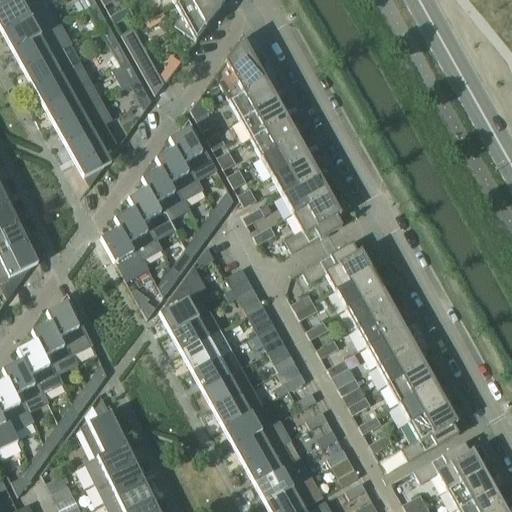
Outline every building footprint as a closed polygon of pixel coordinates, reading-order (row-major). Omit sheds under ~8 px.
[(0,0),(0,12),(21,0),(0,0)] [(21,0),(0,12),(0,33),(1,36),(45,12),(38,0),(21,0)] [(81,0),(80,1),(87,14),(96,8),(91,0),(81,0)] [(99,0),(98,1),(103,9),(118,0),(99,0)] [(217,0),(188,0),(174,8),(180,19),(173,29),(194,44),(206,29),(204,28),(209,21),(210,22),(216,14),(221,7),(217,0)] [(109,19),(114,28),(131,18),(127,9),(109,19)] [(56,31),(45,12),(1,36),(12,55),(56,31)] [(106,27),(99,15),(90,20),(97,32),(106,27)] [(57,30),(56,31),(12,55),(22,74),(61,52),(68,49),(57,30)] [(155,73),(132,32),(119,38),(142,80),(155,73)] [(101,39),(108,51),(117,46),(110,34),(101,39)] [(214,79),(228,105),(265,84),(241,42),(235,50),(229,57),(231,59),(226,65),(225,64),(214,79)] [(22,74),(33,93),(71,71),(61,52),(22,74)] [(120,52),(111,58),(118,70),(128,65),(120,52)] [(71,71),(33,93),(43,112),(89,86),(78,67),(71,71)] [(131,71),(122,76),(129,89),(138,84),(131,71)] [(228,105),(238,123),(275,103),(274,102),(277,100),(276,100),(273,94),(271,96),(265,84),(228,105)] [(43,112),(54,131),(99,105),(89,86),(43,112)] [(133,95),(140,107),(144,114),(150,105),(141,90),(133,95)] [(188,114),(194,124),(206,117),(198,101),(188,114)] [(238,123),(249,142),(286,122),(285,121),(287,119),(287,118),(287,119),(284,113),(281,114),(275,103),(238,123)] [(54,131),(64,149),(103,128),(110,124),(99,105),(54,131)] [(206,117),(194,124),(200,135),(213,128),(206,117)] [(249,142),(259,161),(296,141),(295,139),(298,138),(298,137),(297,138),(294,132),(292,133),(286,122),(249,142)] [(167,144),(169,149),(170,148),(184,175),(189,173),(195,184),(196,184),(215,173),(187,123),(176,138),(167,144)] [(103,128),(64,149),(88,191),(116,152),(103,128)] [(223,147),(216,135),(204,142),(211,154),(223,147)] [(259,161),(270,180),(307,160),(306,158),(308,157),(308,156),(304,151),(302,152),(296,141),(259,161)] [(153,164),(156,168),(171,195),(175,193),(181,204),(182,204),(201,193),(196,184),(195,184),(189,173),(184,175),(170,148),(169,149),(163,158),(153,164)] [(227,154),(215,161),(221,173),(234,166),(227,154)] [(270,180),(281,199),(317,179),(316,177),(319,176),(319,175),(318,175),(315,170),(313,171),(307,160),(270,180)] [(139,184),(142,188),(157,215),(161,212),(168,224),(169,224),(187,213),(182,204),(181,204),(175,193),(171,195),(156,168),(149,178),(139,184)] [(225,180),(232,192),(244,186),(237,173),(225,180)] [(281,199),(291,218),(328,198),(327,196),(329,195),(329,194),(326,189),(323,190),(317,179),(281,199)] [(126,203),(128,208),(129,208),(144,235),(148,232),(154,244),(155,243),(174,233),(169,224),(168,224),(161,212),(157,215),(142,188),(135,198),(126,203)] [(236,199),(242,211),(255,204),(248,192),(236,199)] [(226,194),(212,213),(218,224),(232,205),(226,194)] [(328,198),(291,218),(300,235),(283,244),(290,257),(341,229),(335,219),(339,217),(328,198)] [(0,211),(0,235),(16,228),(6,208),(0,211)] [(112,223),(115,228),(130,254),(134,252),(140,264),(141,263),(160,253),(155,243),(154,244),(148,232),(144,235),(129,208),(128,208),(122,218),(112,223)] [(258,211),(241,221),(245,230),(263,220),(258,211)] [(218,224),(212,213),(202,227),(208,238),(218,224)] [(0,235),(0,259),(25,247),(16,228),(0,235)] [(115,228),(108,238),(98,243),(112,268),(114,267),(124,285),(146,273),(141,263),(140,264),(134,252),(130,254),(115,228)] [(274,238),(269,230),(251,240),(256,248),(274,238)] [(187,248),(193,259),(204,243),(198,232),(187,248)] [(324,278),(334,294),(370,274),(369,272),(372,271),(372,270),(371,270),(368,265),(366,266),(359,254),(356,256),(350,246),(300,275),(307,287),(324,278)] [(25,247),(0,259),(0,295),(5,305),(34,265),(25,247)] [(184,251),(173,267),(179,278),(190,262),(184,251)] [(176,281),(170,271),(159,286),(165,297),(176,281)] [(158,318),(169,337),(207,316),(197,298),(204,294),(192,272),(161,314),(161,316),(158,318)] [(334,294),(344,313),(381,293),(380,291),(382,290),(382,289),(372,273),(370,274),(334,294)] [(230,292),(235,301),(251,292),(246,283),(230,292)] [(145,306),(151,316),(162,301),(156,290),(145,306)] [(344,313),(355,332),(391,312),(390,310),(393,308),(392,308),(389,302),(387,304),(381,293),(344,313)] [(44,317),(47,322),(60,349),(65,347),(70,359),(71,359),(91,349),(65,298),(54,312),(44,317)] [(289,309),(293,317),(311,307),(307,298),(289,309)] [(257,302),(241,312),(245,320),(262,311),(257,302)] [(311,307),(293,317),(298,324),(316,314),(311,307)] [(355,332),(365,351),(402,330),(401,329),(404,327),(403,327),(393,310),(391,312),(355,332)] [(169,337),(180,356),(218,335),(207,316),(169,337)] [(268,321),(251,330),(256,339),(272,329),(268,321)] [(30,336),(32,341),(46,368),(50,366),(56,378),(76,368),(71,359),(70,359),(65,347),(60,349),(47,322),(40,331),(30,336)] [(304,335),(308,343),(326,334),(322,325),(304,335)] [(365,351),(376,370),(412,349),(411,348),(414,346),(413,346),(410,340),(408,341),(402,330),(365,351)] [(180,356),(190,375),(228,354),(218,335),(180,356)] [(262,349),(266,358),(283,348),(278,340),(262,349)] [(15,355),(17,360),(31,387),(35,385),(41,397),(42,397),(61,387),(56,378),(50,366),(46,368),(32,341),(25,350),(15,355)] [(332,344),(314,354),(319,362),(337,352),(332,344)] [(376,370),(386,389),(423,368),(422,367),(425,365),(424,364),(424,365),(421,359),(418,360),(412,349),(376,370)] [(190,375),(201,394),(239,373),(228,354),(190,375)] [(272,368),(277,376),(293,367),(289,359),(272,368)] [(0,374),(3,379),(16,406),(20,404),(26,416),(27,416),(47,406),(42,397),(41,397),(35,385),(31,387),(17,360),(10,369),(0,374)] [(325,373),(330,381),(347,371),(343,363),(325,373)] [(100,368),(85,388),(91,399),(105,379),(100,368)] [(386,389),(397,407),(433,387),(432,385),(435,384),(435,383),(434,384),(431,378),(429,379),(423,368),(386,389)] [(201,394),(211,413),(250,392),(239,373),(201,394)] [(283,387),(287,395),(304,386),(299,378),(283,387)] [(0,422),(1,425),(6,423),(12,435),(32,425),(27,416),(26,416),(20,404),(16,406),(3,379),(0,382),(0,422)] [(353,382),(336,392),(340,400),(358,390),(353,382)] [(397,407),(407,426),(444,406),(443,404),(446,403),(445,402),(442,397),(439,398),(433,387),(397,407)] [(91,399),(85,388),(74,403),(80,414),(91,399)] [(211,413),(222,432),(260,410),(250,392),(211,413)] [(293,406),(298,414),(314,405),(310,397),(293,406)] [(346,411),(351,419),(368,409),(364,401),(346,411)] [(84,467),(84,468),(124,449),(101,402),(100,402),(93,413),(98,423),(88,428),(103,458),(84,467)] [(444,406),(407,426),(416,443),(399,453),(406,465),(457,437),(451,427),(455,425),(453,423),(456,422),(456,421),(455,421),(446,405),(444,406)] [(60,423),(65,434),(77,418),(71,407),(60,423)] [(222,432),(232,451),(271,429),(260,410),(222,432)] [(304,425),(308,433),(325,424),(320,416),(304,425)] [(357,430),(361,438),(379,428),(374,420),(357,430)] [(0,422),(0,452),(17,444),(12,435),(6,423),(1,425),(0,422)] [(278,425),(271,429),(232,451),(243,469),(288,444),(278,425)] [(62,438),(57,427),(45,443),(51,454),(62,438)] [(331,434),(314,444),(319,452),(335,443),(331,434)] [(385,438),(367,448),(372,457),(390,447),(385,438)] [(288,444),(243,469),(253,488),(299,463),(288,444)] [(436,477),(445,494),(482,474),(481,472),(483,471),(483,470),(480,465),(477,466),(470,454),(467,455),(462,446),(411,474),(418,487),(436,477)] [(43,447),(31,463),(36,473),(48,458),(43,447)] [(84,468),(94,488),(133,468),(124,449),(84,468)] [(341,453),(325,463),(329,471),(346,461),(341,453)] [(253,488),(264,507),(309,482),(299,463),(253,488)] [(33,477),(28,467),(17,482),(22,493),(33,477)] [(94,488),(103,507),(143,488),(133,468),(94,488)] [(336,482),(340,490),(357,481),(352,473),(336,482)] [(445,494),(454,511),(456,511),(492,492),(491,491),(494,489),(493,489),(490,483),(488,485),(482,474),(445,494)] [(264,507),(266,511),(307,511),(314,508),(313,505),(320,501),(309,482),(264,507)] [(343,495),(348,504),(364,494),(360,486),(343,495)] [(103,507),(105,511),(142,511),(152,507),(143,488),(103,507)] [(50,499),(54,507),(71,499),(67,491),(50,499)] [(456,511),(501,511),(503,511),(502,510),(504,508),(500,502),(498,504),(492,492),(456,511)] [(400,508),(402,511),(412,511),(423,506),(418,498),(400,508)]
